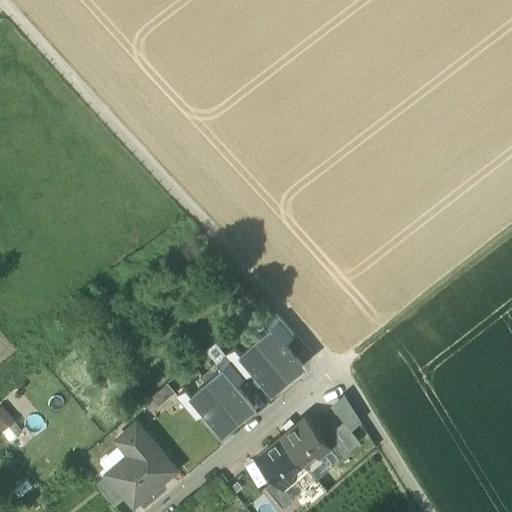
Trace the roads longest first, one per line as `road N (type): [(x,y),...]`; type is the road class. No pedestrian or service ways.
road 1 (track): [(0,2),(337,369)]
road 2 (residential): [(165,511),(337,369)]
road 3 (track): [(337,369),(511,235)]
road 4 (track): [(337,369),(427,511)]
